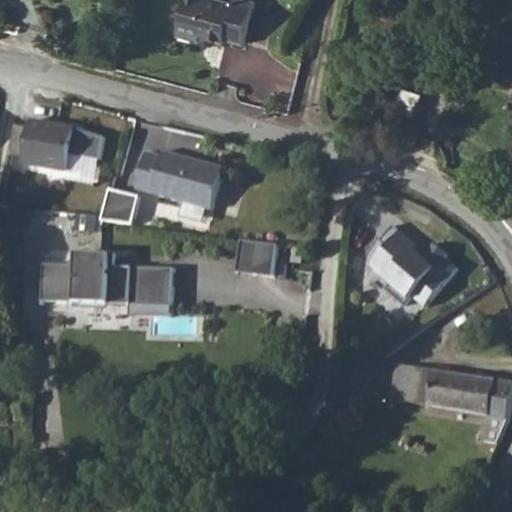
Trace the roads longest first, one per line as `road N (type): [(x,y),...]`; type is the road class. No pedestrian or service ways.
road 1 (unclassified): [(0,59),(411,179),(450,195),(511,244)]
road 2 (track): [(342,156),(321,396),(299,444),(267,472),(121,511)]
